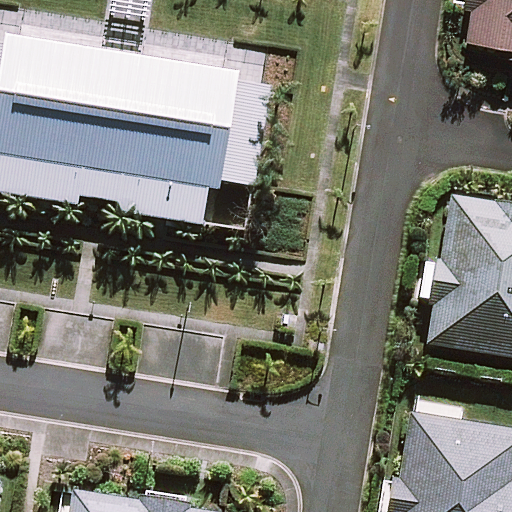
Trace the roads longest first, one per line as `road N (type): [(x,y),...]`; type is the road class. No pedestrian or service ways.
road 1 (residential): [(0,387),(350,441)]
road 2 (residential): [(401,140),(350,441)]
road 3 (residential): [(424,0),(401,140)]
